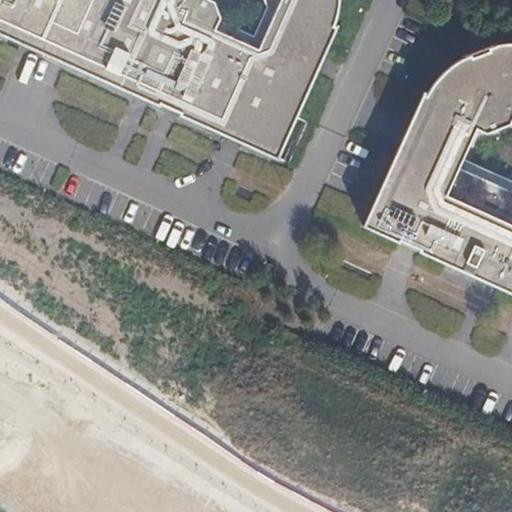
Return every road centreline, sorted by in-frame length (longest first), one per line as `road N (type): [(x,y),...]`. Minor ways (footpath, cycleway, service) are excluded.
road 1 (unclassified): [(279,247),(0,127)]
road 2 (unclassified): [(279,247),(304,288),(511,384)]
road 3 (unclassified): [(395,0),(279,247)]
